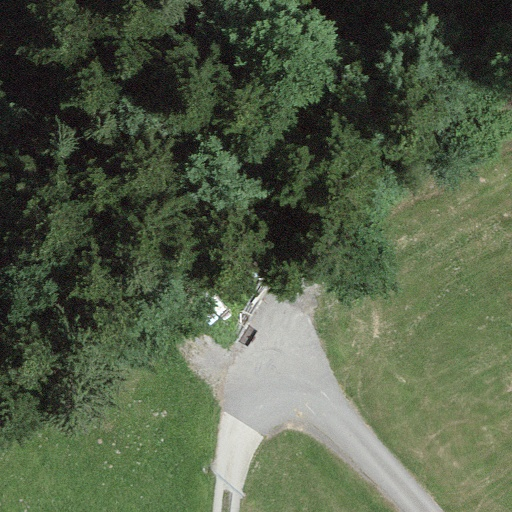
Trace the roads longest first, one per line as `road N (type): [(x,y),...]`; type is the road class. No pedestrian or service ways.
road 1 (track): [(511,123),(337,224),(278,293),(253,356)]
road 2 (track): [(253,356),(230,418),(220,511)]
